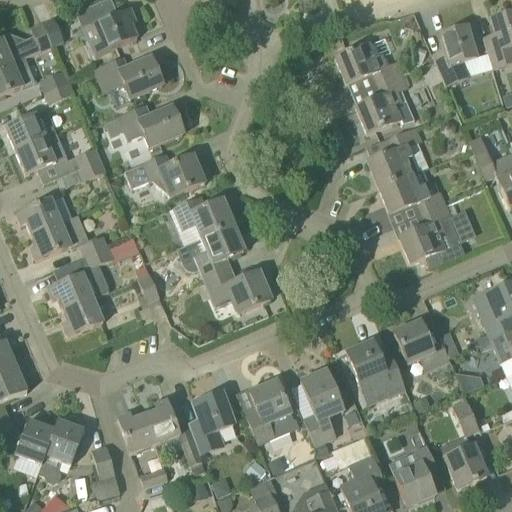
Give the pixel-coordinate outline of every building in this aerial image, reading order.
[(511,11),(503,15),(502,20),(489,24),(494,39),(482,43),(491,74),(511,67),(511,11)] [(89,47),(94,60),(136,43),(130,29),(134,27),(129,13),(91,29),(97,44),(89,47)] [(41,28),(51,51),(63,46),(53,23),(41,28)] [(0,72),(24,62),(51,51),(41,28),(29,33),(33,42),(24,46),(7,39),(0,42),(0,72)] [(444,91),(468,81),(469,84),(480,81),(475,62),(483,60),(474,28),(439,40),(443,55),(431,60),(444,91)] [(384,41),(367,48),(334,62),(345,89),(371,79),(376,90),(400,80),(384,41)] [(426,54),(415,49),(409,63),(421,67),(426,54)] [(0,100),(22,91),(34,86),(24,62),(0,72),(0,100)] [(123,88),(129,103),(161,90),(150,63),(126,73),(121,62),(94,74),(104,97),(123,88)] [(38,86),(43,98),(66,88),(61,76),(38,86)] [(413,124),(401,94),(405,92),(400,80),(376,90),(380,101),(355,112),(366,139),(399,125),(401,129),(413,124)] [(72,100),(66,88),(43,98),(49,110),(72,100)] [(511,109),(511,96),(503,99),(507,111),(511,109)] [(109,142),(123,136),(127,145),(143,138),(149,152),(182,138),(170,112),(148,121),(144,110),(117,122),(103,127),(109,142)] [(14,155),(55,138),(45,114),(33,119),(4,132),(14,155)] [(441,136),(448,140),(455,136),(455,128),(448,124),(441,128),(441,136)] [(378,193),(422,174),(427,172),(411,133),(388,143),(393,155),(366,166),(378,193)] [(59,181),(76,175),(100,165),(95,153),(71,163),(67,165),(55,138),(14,155),(24,180),(53,167),(59,181)] [(484,184),(496,179),(498,183),(496,184),(508,214),(511,212),(511,156),(490,166),(486,156),(479,140),(467,145),(474,161),(484,184)] [(164,159),(141,168),(122,176),(130,194),(150,185),(168,200),(168,202),(203,187),(191,161),(169,170),(164,159)] [(105,176),(100,165),(76,175),(81,186),(105,176)] [(428,189),(422,174),(378,193),(389,219),(414,208),(419,220),(443,209),(434,187),(428,189)] [(195,229),(200,243),(232,230),(221,204),(203,212),(199,202),(173,213),(182,235),(195,229)] [(30,239),(60,227),(50,203),(14,218),(19,229),(25,227),(30,239)] [(409,269),(443,255),(459,248),(443,209),(419,220),(424,231),(398,242),(409,269)] [(30,255),(34,266),(69,251),(70,254),(78,251),(83,262),(106,253),(101,241),(89,246),(77,219),(60,227),(30,239),(35,253),(30,255)] [(195,276),(198,275),(202,284),(229,273),(225,263),(243,256),(232,230),(200,243),(176,254),(184,271),(187,274),(191,276),(195,276)] [(111,264),(106,253),(83,262),(88,274),(81,277),(82,279),(46,294),(51,305),(56,303),(61,315),(92,302),(109,296),(98,270),(111,264)] [(134,274),(138,283),(148,279),(144,270),(134,274)] [(257,277),(234,287),(229,273),(202,284),(213,311),(231,304),(237,318),(269,304),(257,277)] [(137,284),(146,307),(158,302),(148,279),(138,283),(137,284)] [(478,349),(511,334),(511,325),(510,321),(511,320),(511,287),(473,304),(487,336),(475,341),(478,349)] [(92,302),(61,315),(67,328),(62,331),(66,342),(102,327),(92,302)] [(447,362),(440,346),(429,351),(419,326),(393,337),(406,369),(419,363),(425,376),(448,366),(447,362)] [(481,355),(492,350),(499,367),(505,380),(511,377),(511,334),(478,349),(481,355)] [(0,376),(15,371),(4,345),(0,346),(0,376)] [(404,393),(391,363),(380,368),(377,361),(371,347),(345,358),(367,409),(404,393)] [(0,422),(6,420),(1,407),(26,397),(15,371),(0,376),(0,422)] [(326,423),(342,416),(325,375),(299,386),(313,419),(302,424),(313,450),(334,442),(326,423)] [(245,424),(256,450),(298,432),(294,423),(292,424),(289,418),(275,385),(248,397),(257,418),(245,424)] [(511,394),(511,395),(511,397),(511,413),(500,419),(503,425),(511,421),(511,394)] [(232,429),(220,397),(192,408),(199,425),(187,429),(189,434),(192,442),(198,459),(221,450),(216,436),(232,429)] [(426,401),(414,406),(418,416),(430,411),(426,401)] [(143,419),(154,449),(178,441),(188,470),(190,469),(200,466),(198,459),(192,442),(189,434),(178,438),(165,405),(154,409),(156,414),(143,419)] [(465,440),(478,435),(465,406),(451,412),(463,441),(465,440)] [(130,458),(154,449),(143,419),(130,424),(128,418),(116,423),(130,458)] [(0,437),(11,433),(6,420),(0,422),(0,437)] [(14,460),(40,470),(53,434),(27,425),(14,460)] [(57,475),(60,467),(70,470),(83,435),(56,425),(53,434),(40,470),(37,478),(44,481),(46,486),(52,488),(57,485),(59,480),(57,475)] [(470,451),(465,440),(463,441),(439,451),(457,494),(485,482),(472,450),(470,451)] [(339,474),(348,470),(358,494),(343,500),(347,511),(380,511),(371,489),(382,485),(371,460),(364,441),(331,455),(339,474)] [(315,451),(319,460),(328,456),(324,447),(315,451)] [(92,455),(99,485),(113,481),(106,451),(92,455)] [(388,468),(392,479),(406,511),(434,499),(426,480),(436,476),(426,451),(388,468)] [(272,462),(268,470),(280,475),(283,466),(272,462)] [(246,476),(257,485),(266,475),(255,465),(246,476)] [(200,466),(190,469),(192,475),(196,478),(204,475),(200,466)] [(163,473),(139,481),(142,493),(167,485),(163,473)] [(269,482),(264,484),(267,493),(272,490),(269,482)] [(275,511),(271,501),(267,493),(264,484),(249,491),(257,511),(275,511)] [(210,487),(216,502),(231,496),(228,489),(218,485),(210,487)] [(199,503),(207,500),(204,487),(195,489),(199,503)] [(334,511),(328,495),(324,487),(303,496),(294,511),(334,511)] [(217,505),(219,511),(230,511),(232,508),(229,500),(217,505)]
